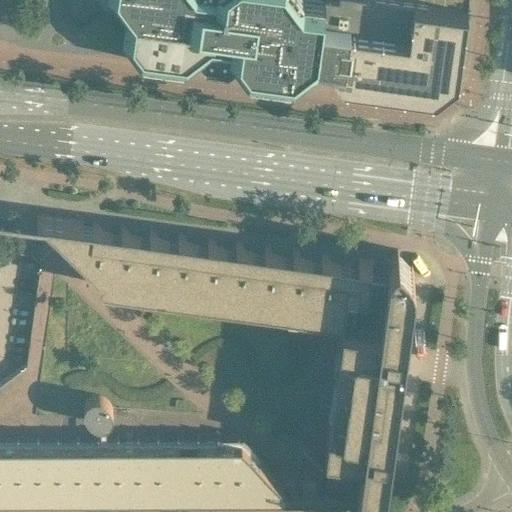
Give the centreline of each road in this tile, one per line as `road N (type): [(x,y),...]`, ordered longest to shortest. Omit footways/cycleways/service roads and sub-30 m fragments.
road 1 (primary): [(498,161),(0,91)]
road 2 (primary): [(0,132),(491,206)]
road 3 (tertiary): [(491,206),(475,376),(479,411),(511,478)]
